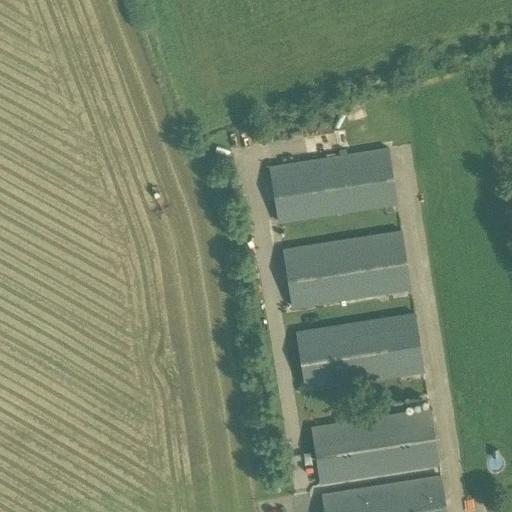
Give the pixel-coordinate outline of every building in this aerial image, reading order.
[(278,222),(397,204),(389,147),(269,165),(278,222)] [(292,308),(411,289),(402,229),(283,248),(292,308)] [(305,391),(425,372),(415,312),(296,330),(305,391)] [(319,484),(439,465),(430,407),(310,426),(319,484)] [(324,511),(447,511),(441,474),(321,493),(324,511)]
